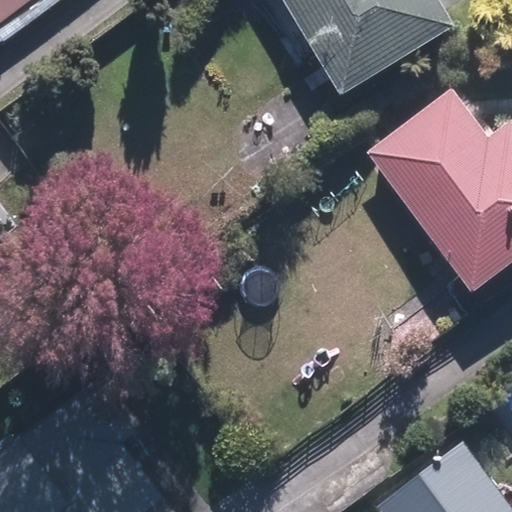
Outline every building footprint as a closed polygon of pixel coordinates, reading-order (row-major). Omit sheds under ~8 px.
[(0,0),(0,30),(39,0),(0,0)] [(286,0),(344,92),(450,26),(434,0),(286,0)] [(372,147),(480,294),(511,271),(511,122),(494,136),(456,85),(372,147)] [(0,271),(18,258),(0,233),(0,271)] [(183,511),(131,443),(148,431),(107,378),(0,460),(0,490),(16,511),(183,511)] [(509,511),(462,446),(378,506),(382,511),(509,511)]
